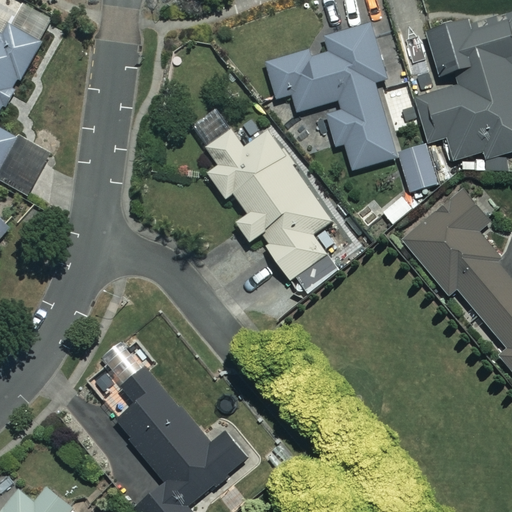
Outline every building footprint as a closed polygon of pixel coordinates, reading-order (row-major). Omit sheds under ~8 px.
[(427,28),(439,78),(454,74),(457,85),(415,95),(427,142),(446,137),(452,160),(484,152),(486,158),(511,151),(511,65),(511,64),(511,63),(511,13),(473,23),(472,17),(427,28)] [(0,25),(0,184),(24,199),(50,155),(0,125),(0,110),(41,40),(4,18),(0,25)] [(353,170),(397,157),(407,193),(440,183),(428,144),(400,152),(379,79),(390,76),(375,23),(326,37),(328,46),(267,64),(277,99),(293,94),(298,112),(341,99),(344,109),(327,114),(337,146),(345,144),(353,170)] [(249,142),(238,125),(206,147),(218,163),(207,171),(226,198),(234,193),(248,213),(236,221),(250,241),(259,234),(299,293),(322,277),(312,263),(326,253),(312,233),(331,220),(268,129),(249,142)] [(511,373),(511,273),(477,232),(491,221),(463,188),(402,239),(449,294),(457,288),(508,349),(498,357),(511,373)] [(415,208),(405,195),(383,211),(393,225),(415,208)] [(0,235),(8,226),(0,218),(0,235)] [(210,444),(147,368),(124,387),(138,403),(115,422),(165,482),(135,507),(139,511),(189,511),(188,510),(249,460),(225,432),(210,444)] [(36,504),(18,490),(0,511),(74,511),(47,490),(36,504)]
